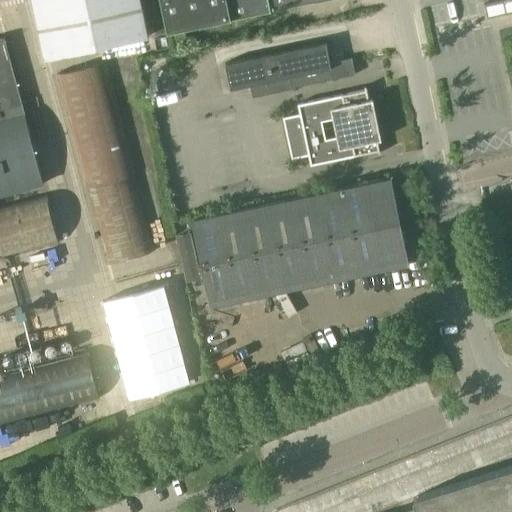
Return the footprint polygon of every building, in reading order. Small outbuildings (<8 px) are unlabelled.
[(32,0),(44,57),(148,35),(140,0),(32,0)] [(160,0),(167,32),(269,11),(318,0),(160,0)] [(511,181),(510,182),(511,189),(511,0),(496,0),(484,3),(486,15),(511,10),(511,181)] [(0,196),(45,185),(4,39),(0,39),(0,196)] [(325,41),(225,62),(230,88),(248,84),(250,96),(354,73),(351,57),(329,61),(325,41)] [(57,74),(105,262),(154,250),(105,61),(57,74)] [(381,153),(366,86),(364,87),(365,90),(298,104),(300,114),(283,117),(292,159),(309,155),(311,165),(378,151),(379,154),(381,153)] [(391,176),(192,218),(210,305),(409,263),(391,176)] [(46,194),(0,205),(0,257),(58,242),(46,194)] [(0,423),(100,397),(87,349),(0,372),(0,423)] [(511,511),(511,465),(415,495),(415,496),(413,497),(414,499),(413,499),(416,508),(404,511),(511,511)]
